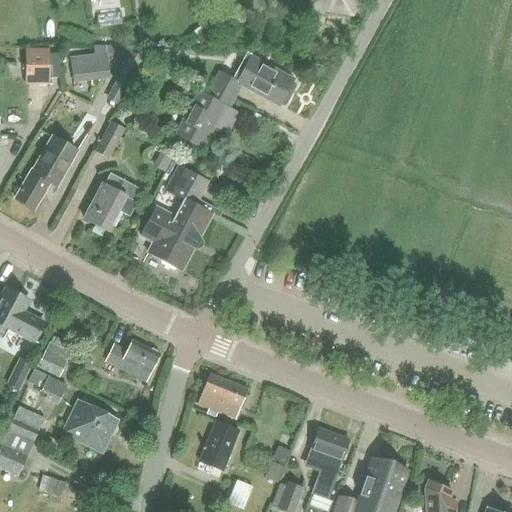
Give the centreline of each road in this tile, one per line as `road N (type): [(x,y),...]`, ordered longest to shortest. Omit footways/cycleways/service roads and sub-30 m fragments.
road 1 (unclassified): [(197,340),(388,0)]
road 2 (tertiary): [(511,458),(197,340)]
road 3 (tertiary): [(197,340),(0,237)]
road 4 (unclassified): [(146,511),(197,340)]
